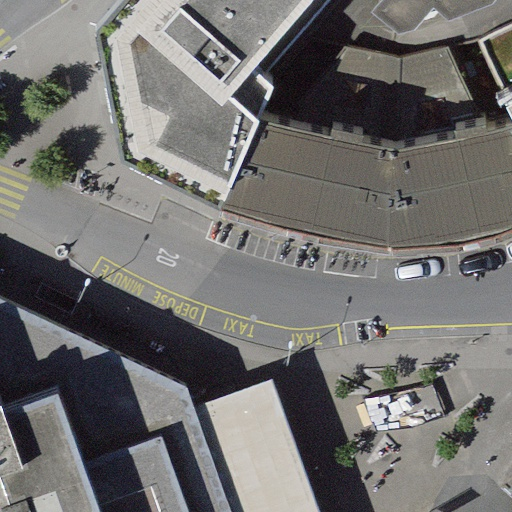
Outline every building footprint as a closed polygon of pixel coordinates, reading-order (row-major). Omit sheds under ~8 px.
[(127,160),(228,206),(273,114),(240,90),(318,0),(128,0),(101,31),(127,160)] [(505,0),(390,0),(381,10),(410,34),(430,28),(443,7),(457,21),(499,8),(505,0)] [(511,12),(474,29),(488,61),(511,51),(511,12)] [(228,206),(401,248),(405,147),(273,114),(228,206)] [(494,238),(511,232),(511,121),(405,147),(401,248),(494,238)] [(0,511),(240,511),(239,507),(224,464),(197,385),(156,366),(85,333),(0,293),(0,511)]
